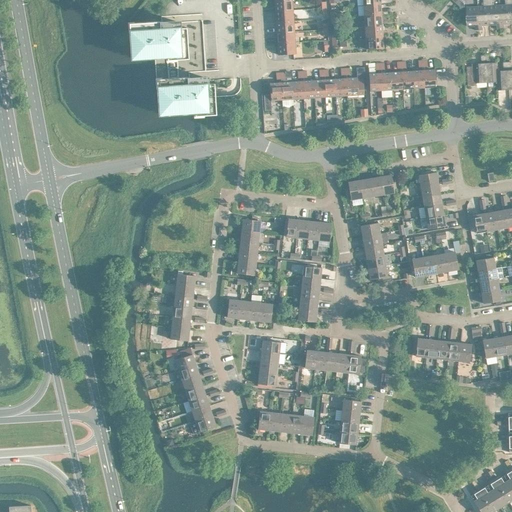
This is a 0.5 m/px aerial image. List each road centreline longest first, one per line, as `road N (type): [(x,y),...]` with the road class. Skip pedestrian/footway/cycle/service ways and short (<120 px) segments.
road 1 (residential): [(372,454),(241,442),(209,329),(226,197),(337,203)]
road 2 (secondary): [(100,417),(50,179)]
road 3 (residential): [(343,302),(339,332),(386,337),(372,454)]
road 4 (residential): [(449,46),(259,66)]
road 5 (secondary): [(50,179),(19,0)]
road 6 (residential): [(343,302),(407,293),(431,318),(511,316)]
road 7 (secondary): [(16,187),(50,353)]
road 8 (residential): [(164,10),(227,7),(232,67),(259,66)]
road 9 (residential): [(452,134),(330,153)]
